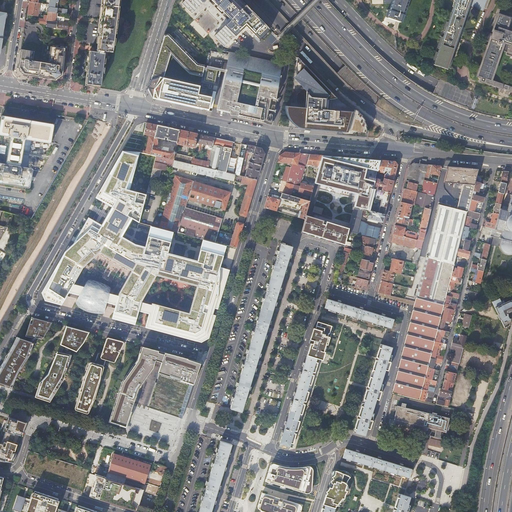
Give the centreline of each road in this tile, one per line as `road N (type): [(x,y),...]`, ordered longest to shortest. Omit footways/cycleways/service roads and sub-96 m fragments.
road 1 (motorway): [(276,0),(382,104),(511,150)]
road 2 (trunk): [(298,0),(402,101),(450,126),(511,142)]
road 3 (trunk): [(511,129),(472,122),(406,91),(315,0)]
road 4 (residential): [(34,310),(29,295),(132,107)]
road 5 (tertiary): [(210,358),(275,138)]
road 6 (residential): [(321,288),(405,316),(370,444)]
road 7 (motorway): [(511,124),(421,78),(337,0)]
road 8 (residential): [(16,467),(41,421),(176,461)]
road 9 (residential): [(210,358),(34,310)]
road 10 (secondary): [(259,0),(345,91),(388,123)]
road 11 (residential): [(321,288),(270,452)]
road 12 (secondary): [(275,138),(132,107)]
road 13 (residential): [(372,290),(407,151)]
road 14 (motorway): [(511,381),(482,511)]
road 15 (trunk): [(388,123),(511,149)]
